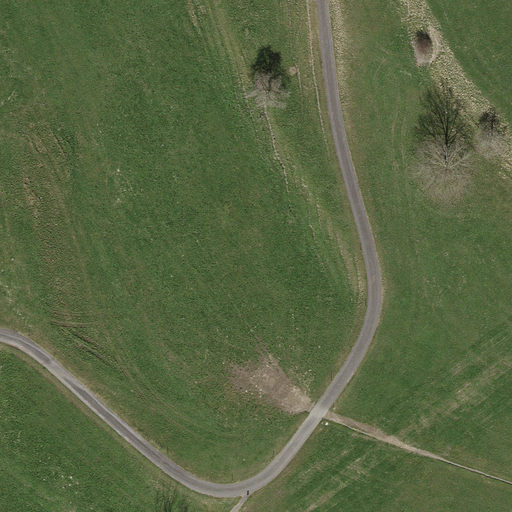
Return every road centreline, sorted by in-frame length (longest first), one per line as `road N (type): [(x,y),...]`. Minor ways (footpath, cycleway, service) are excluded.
road 1 (track): [(323,0),(338,127),(374,264),(376,312),(360,356),(256,486)]
road 2 (track): [(0,339),(35,353),(177,476),(213,489),(256,486)]
